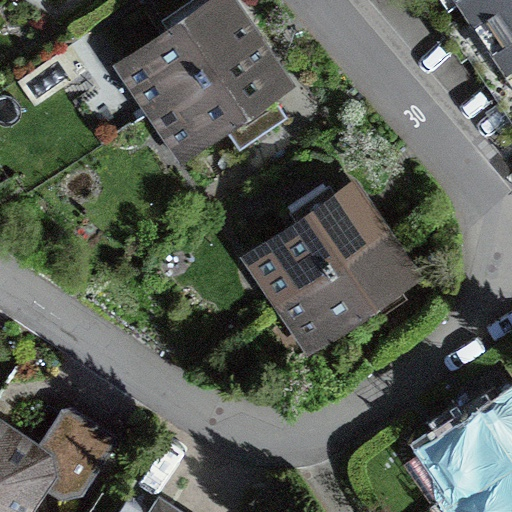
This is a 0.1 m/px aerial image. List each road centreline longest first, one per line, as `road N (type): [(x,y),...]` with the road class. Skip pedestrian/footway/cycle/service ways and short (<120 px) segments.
road 1 (residential): [(497,217),(501,277),(468,334),(370,407),(292,431),(210,420),(0,283)]
road 2 (residential): [(497,217),(316,0)]
